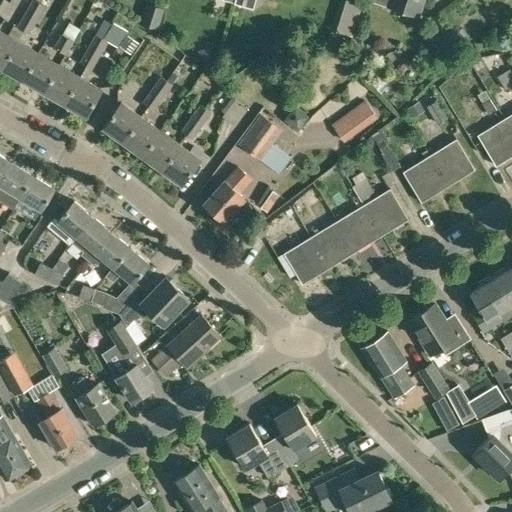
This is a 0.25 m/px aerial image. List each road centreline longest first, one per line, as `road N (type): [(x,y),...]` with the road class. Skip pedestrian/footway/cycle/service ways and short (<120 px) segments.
road 1 (residential): [(299,343),(132,190),(0,117)]
road 2 (residential): [(11,511),(299,343)]
road 3 (residential): [(299,343),(511,213)]
road 4 (residential): [(464,511),(299,343)]
